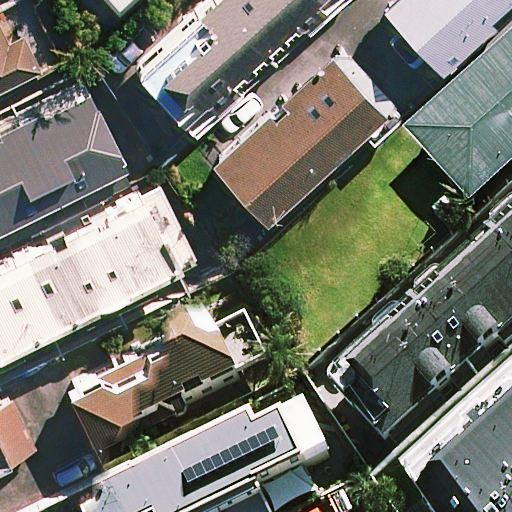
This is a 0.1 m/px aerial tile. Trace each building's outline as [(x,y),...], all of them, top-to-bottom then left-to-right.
[(274,62),(280,56),(267,41),(295,16),(305,27),(326,8),(318,0),(193,0),(132,56),(197,128),(246,84),(234,70),(260,47),(274,62)] [(511,0),(385,0),(450,71),(511,14),(511,0)] [(0,75),(32,60),(14,25),(0,31),(0,75)] [(393,108),(334,41),(212,148),(272,215),(393,108)] [(511,173),(511,45),(421,130),(485,199),(511,173)] [(12,108),(62,211),(126,180),(75,77),(12,108)] [(0,113),(0,241),(62,211),(12,108),(0,113)] [(75,224),(108,292),(172,260),(140,193),(75,224)] [(511,209),(493,226),(501,236),(448,282),(438,270),(416,289),(422,297),(409,308),(404,303),(374,329),(386,342),(340,382),(394,444),(454,392),(461,399),(486,377),(478,368),(505,345),(511,352),(511,350),(511,209)] [(10,255),(43,323),(108,292),(75,224),(10,255)] [(0,260),(0,343),(43,323),(10,255),(0,260)] [(223,334),(210,310),(67,380),(100,447),(273,361),(252,320),(223,334)] [(511,511),(511,366),(402,464),(421,495),(398,509),(399,511),(511,511)] [(12,391),(0,396),(0,457),(35,441),(12,391)] [(256,414),(73,507),(76,511),(275,511),(264,489),(314,463),(291,418),(265,431),(256,414)]
